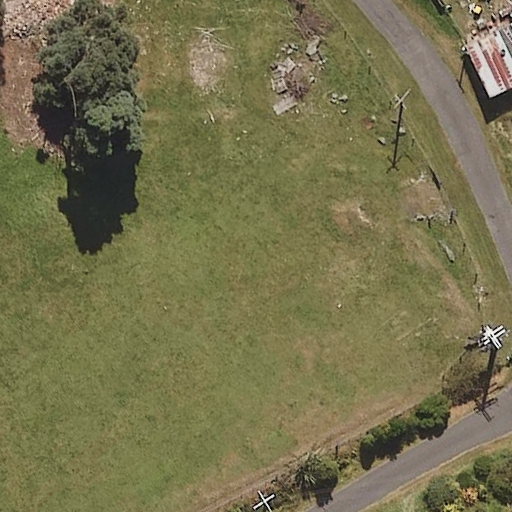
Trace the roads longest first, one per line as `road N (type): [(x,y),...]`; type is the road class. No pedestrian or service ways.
road 1 (residential): [(373,0),(440,84),(511,251)]
road 2 (residential): [(328,511),(511,404)]
